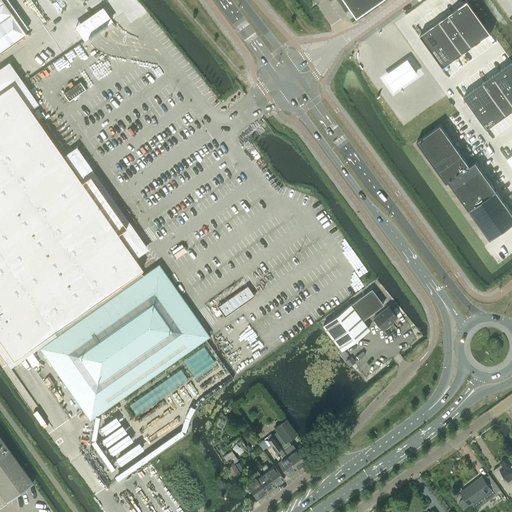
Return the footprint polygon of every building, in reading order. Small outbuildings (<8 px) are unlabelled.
[(343,0),(355,17),(378,0),(343,0)] [(468,0),(458,7),(469,23),(479,16),(468,0)] [(458,7),(448,14),(460,30),(469,23),(458,7)] [(448,14),(439,21),(450,37),(460,30),(448,14)] [(479,16),(469,23),(481,40),(491,32),(479,16)] [(439,21),(429,27),(441,44),(450,37),(439,21)] [(469,23),(460,30),(471,46),(481,40),(469,23)] [(429,27),(420,34),(431,51),(441,44),(429,27)] [(460,30),(450,37),(462,53),(471,46),(460,30)] [(450,37),(441,44),(453,60),(462,53),(450,37)] [(441,44),(431,51),(443,67),(453,60),(441,44)] [(407,56),(383,73),(394,90),(419,73),(407,56)] [(511,61),(502,69),(511,82),(511,61)] [(511,82),(502,69),(492,75),(504,92),(511,85),(511,82)] [(492,75),(483,82),(495,98),(504,92),(492,75)] [(0,354),(7,364),(22,353),(40,341),(61,372),(85,405),(197,327),(157,270),(146,278),(143,274),(140,270),(143,268),(117,232),(126,226),(90,174),(81,180),(76,172),(31,109),(39,103),(27,87),(22,79),(21,77),(12,83),(0,91),(0,354)] [(483,82),(473,89),(485,105),(495,98),(483,82)] [(63,95),(68,102),(84,91),(79,84),(63,95)] [(473,89),(464,96),(475,112),(485,105),(473,89)] [(511,102),(504,92),(495,98),(506,115),(511,110),(511,102)] [(495,98),(485,105),(497,121),(506,115),(495,98)] [(485,105),(475,112),(487,128),(497,121),(485,105)] [(441,124),(417,141),(447,183),(449,182),(491,240),(511,224),(511,211),(476,161),(470,165),(441,124)] [(219,306),(226,316),(255,295),(248,285),(219,306)] [(322,325),(341,349),(368,329),(362,320),(377,308),(382,304),(370,289),(360,296),(322,325)] [(396,316),(387,306),(373,318),(383,330),(392,322),(391,320),(396,316)] [(286,419),(285,419),(274,427),(278,432),(273,436),(280,446),(297,434),(286,419)] [(296,469),(283,451),(275,440),(272,436),(267,440),(282,460),(278,462),(287,475),(296,469)] [(0,437),(0,492),(6,501),(32,482),(0,437)] [(305,462),(296,449),(292,445),(283,451),(296,469),(305,462)] [(251,452),(254,456),(260,451),(257,447),(251,452)] [(511,462),(508,457),(500,463),(501,465),(492,471),(509,494),(511,491),(511,480),(511,479),(511,478),(511,462)] [(274,485),(281,479),(283,478),(274,465),(269,469),(266,464),(261,467),(265,472),(274,485)] [(252,473),(265,491),(274,485),(265,472),(260,475),(257,470),(252,473)] [(265,491),(252,473),(244,480),(256,497),(265,491)] [(467,506),(468,505),(468,504),(469,505),(490,490),(494,494),(499,489),(488,475),(483,479),(481,476),(459,493),(464,499),(463,499),(462,499),(461,500),(460,500),(459,501),(459,502),(458,503),(462,509),(463,508),(464,508),(465,508),(466,507),(467,506)]
